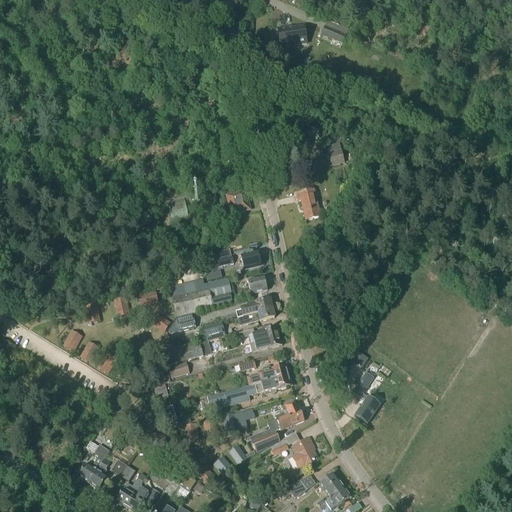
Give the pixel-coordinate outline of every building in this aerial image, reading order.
[(192,0),(174,0),(174,2),(189,10),(194,1),(192,0)] [(327,23),(322,36),(337,43),(338,42),(340,35),(342,32),(343,29),(339,27),(327,23)] [(307,45),(304,29),(292,31),(291,29),(278,31),(280,49),(307,45)] [(329,168),(344,164),(341,152),(340,147),(324,150),(326,156),(329,168)] [(319,218),(313,192),(296,196),(298,203),(301,202),(306,222),(319,218)] [(232,197),(227,198),(231,216),(236,214),(249,211),(246,199),(245,194),(244,194),(242,194),(240,195),(232,197)] [(183,201),(167,204),(170,220),(187,216),(183,201)] [(231,258),(230,252),(218,254),(220,261),(216,261),(218,268),(234,265),(232,258),(231,258)] [(245,255),(240,256),(243,272),(252,270),(261,268),(261,266),(262,266),(260,261),(259,261),(258,255),(247,257),(247,256),(247,255),(245,255)] [(254,280),(247,281),(250,296),(267,292),(266,290),(267,289),(267,286),(265,286),(264,280),(254,282),(254,280)] [(202,282),(170,289),(176,319),(197,314),(196,312),(212,308),(231,303),(230,295),(231,295),(228,281),(203,287),(203,286),(202,285),(202,282)] [(141,309),(158,305),(156,294),(139,298),(141,309)] [(127,301),(114,303),(117,319),(130,317),(127,301)] [(238,320),(272,311),(270,302),(255,305),(256,307),(241,311),(241,313),(237,314),(238,320)] [(100,323),(96,306),(84,309),(88,326),(100,323)] [(174,331),(168,333),(169,336),(194,330),(195,331),(204,329),(216,326),(212,310),(197,314),(176,319),(177,323),(173,324),(174,331)] [(272,311),(238,320),(240,325),(245,323),(246,325),(260,322),(260,323),(274,320),(272,311)] [(150,325),(164,335),(171,325),(157,315),(150,325)] [(216,326),(204,329),(206,339),(207,343),(225,338),(224,334),(221,324),(216,326)] [(250,346),(258,344),(279,338),(277,329),(263,333),(248,337),(250,346)] [(71,332),(63,347),(74,353),(83,338),(71,332)] [(151,355),(157,346),(142,337),(137,346),(151,355)] [(252,355),(267,351),(282,347),(279,338),(258,344),(250,346),(252,355)] [(88,344),(80,358),(91,365),(99,350),(88,344)] [(199,346),(161,357),(164,368),(202,358),(199,346)] [(358,354),(352,362),(357,365),(362,357),(358,354)] [(97,370),(107,377),(117,362),(107,356),(97,370)] [(240,374),(256,370),(254,362),(238,366),(240,374)] [(171,381),(189,375),(186,364),(168,370),(171,381)] [(258,377),(247,379),(249,388),(260,385),(264,384),(265,384),(289,378),(286,367),(271,371),(270,370),(270,369),(268,369),(263,370),(262,371),(262,372),(263,373),(257,375),(258,377)] [(381,407),(364,396),(374,380),(366,375),(352,395),(360,401),(361,399),(365,402),(354,418),(366,426),(381,407)] [(249,388),(206,399),(210,411),(210,410),(211,413),(250,403),(262,400),(261,396),(280,391),(282,392),(286,391),(288,389),(291,388),(289,378),(265,384),(264,384),(260,385),(249,388)] [(156,400),(167,397),(164,384),(153,388),(156,400)] [(269,435),(253,442),(258,459),(271,451),(279,444),(274,433),(280,431),(281,432),(303,423),(299,412),(298,412),(295,404),(282,410),(284,415),(280,417),(275,419),(276,422),(273,423),(267,426),(271,434),(269,435)] [(164,410),(165,414),(167,420),(169,428),(177,425),(173,412),(172,408),(164,410)] [(239,433),(248,431),(246,422),(254,420),(252,411),(235,416),(239,433)] [(225,434),(236,433),(234,415),(222,417),(225,434)] [(214,421),(203,424),(207,441),(218,439),(214,421)] [(200,443),(196,426),(184,429),(189,446),(200,443)] [(271,451),(272,453),(286,446),(286,447),(297,442),(298,445),(294,436),(295,435),(296,434),(296,433),(279,444),(271,451)] [(149,434),(146,445),(163,449),(166,438),(149,434)] [(298,445),(291,448),(295,457),(291,459),(298,473),(301,472),(301,473),(312,468),(310,464),(312,463),(313,463),(314,462),(316,461),(316,460),(313,453),(315,452),(315,451),(314,451),(313,449),(313,448),(309,440),(298,445)] [(273,457),(271,458),(272,459),(273,458),(286,451),(284,448),(286,447),(286,446),(272,453),(274,457),(273,457)] [(86,466),(78,479),(80,480),(80,481),(83,483),(85,483),(89,485),(97,473),(99,469),(104,462),(109,453),(100,447),(94,456),(98,458),(94,465),(91,469),(86,466)] [(238,447),(229,454),(239,469),(248,462),(247,461),(245,458),(239,449),(238,447)] [(188,450),(176,460),(179,464),(184,470),(186,468),(187,469),(196,462),(193,457),(188,450)] [(254,453),(245,458),(247,461),(248,462),(249,462),(256,458),(254,453)] [(225,480),(234,472),(223,459),(213,467),(225,480)] [(97,473),(89,485),(93,488),(93,489),(96,491),(97,491),(99,492),(103,486),(107,480),(104,477),(107,473),(105,472),(109,465),(104,462),(99,469),(97,473)] [(120,478),(126,468),(118,463),(111,473),(120,478)] [(126,468),(120,478),(128,484),(135,474),(126,468)] [(174,468),(169,475),(175,479),(179,473),(180,472),(174,468)] [(201,478),(200,479),(201,480),(207,488),(210,492),(218,485),(208,472),(201,478)] [(179,473),(173,482),(180,486),(190,494),(196,485),(179,473)] [(117,502),(116,503),(127,510),(141,488),(146,481),(147,479),(143,476),(141,475),(140,477),(134,487),(131,490),(127,488),(125,491),(124,491),(117,502)] [(328,498),(316,506),(318,510),(322,508),(344,492),(333,476),(319,486),(328,498)] [(295,501),(307,492),(299,482),(287,490),(295,501)] [(141,488),(127,510),(129,511),(140,511),(145,505),(151,509),(159,496),(153,492),(151,495),(141,488)] [(322,508),(318,510),(319,511),(334,511),(337,510),(342,506),(348,502),(350,500),(344,492),(322,508)]
